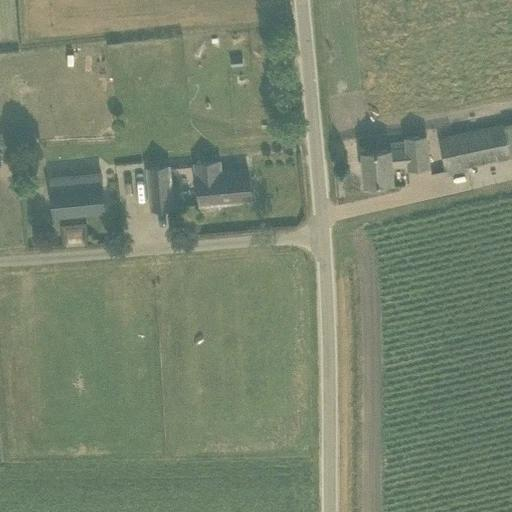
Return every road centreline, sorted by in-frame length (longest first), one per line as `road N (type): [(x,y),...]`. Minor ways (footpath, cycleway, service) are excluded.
road 1 (unclassified): [(0,265),(321,240)]
road 2 (unclassified): [(320,511),(321,240)]
road 3 (unclassified): [(321,240),(299,0)]
